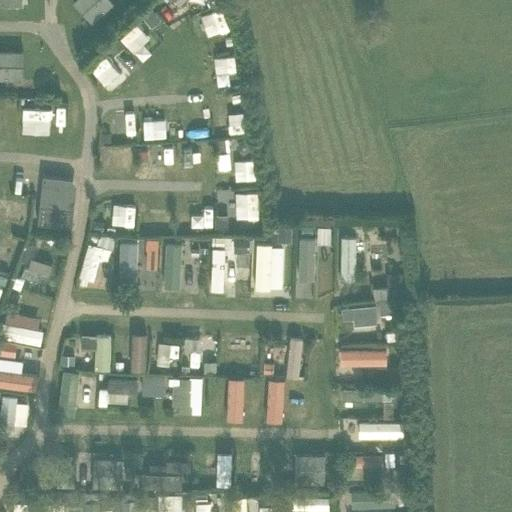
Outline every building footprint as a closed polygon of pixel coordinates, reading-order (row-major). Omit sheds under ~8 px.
[(110,0),(74,0),(73,1),(92,21),(112,2),(110,0)] [(162,0),(157,6),(168,17),(180,5),(175,0),(162,0)] [(191,17),(196,28),(208,23),(213,34),(231,26),(220,4),(191,17)] [(150,5),(141,14),(153,26),(162,18),(150,5)] [(133,21),(121,40),(139,51),(151,31),(133,21)] [(115,38),(106,46),(113,55),(123,47),(115,38)] [(0,48),(0,78),(24,79),(25,49),(0,48)] [(218,72),(219,82),(234,81),(233,53),(207,55),(208,72),(218,72)] [(92,68),(110,88),(121,78),(104,58),(92,68)] [(22,131),(51,132),(52,106),(23,105),(22,131)] [(241,138),(234,144),(242,153),(249,146),(241,138)] [(152,143),(152,176),(163,176),(164,166),(174,166),(175,143),(152,143)] [(147,149),(136,150),(137,159),(147,159),(147,149)] [(254,158),(235,158),(236,178),(254,177),(254,158)] [(42,175),(37,223),(66,226),(68,209),(71,178),(42,175)] [(248,189),(237,190),(238,198),(249,197),(248,189)] [(213,224),(214,206),(195,205),(194,223),(213,224)] [(252,215),(234,217),(235,228),(253,227),(252,215)] [(98,243),(114,245),(115,234),(100,232),(98,243)] [(340,234),(342,279),(357,279),(356,234),(340,234)] [(299,235),(297,275),(314,276),(316,236),(299,235)] [(157,262),(158,238),(147,237),(146,262),(157,262)] [(118,280),(137,280),(138,240),(119,239),(118,280)] [(98,277),(101,243),(85,241),(82,275),(98,277)] [(165,241),(164,282),(181,283),(182,242),(165,241)] [(211,290),(225,290),(226,245),(212,245),(211,290)] [(259,253),(258,289),(274,289),(275,253),(259,253)] [(25,271),(46,279),(52,263),(32,255),(25,271)] [(297,277),(298,295),(310,295),(310,277),(297,277)] [(343,303),(342,316),(355,316),(355,321),(376,321),(376,303),(343,303)] [(0,333),(37,341),(43,316),(5,308),(0,331),(0,333)] [(131,367),(145,367),(146,330),(132,330),(131,367)] [(110,367),(111,332),(82,331),(81,346),(96,347),(95,367),(110,367)] [(185,347),(207,348),(208,336),(185,335),(185,347)] [(299,375),(301,335),(289,335),(287,374),(299,375)] [(158,339),(157,362),(179,362),(180,340),(158,339)] [(340,362),(387,362),(387,345),(340,344),(340,362)] [(61,354),(61,364),(74,364),(74,355),(61,354)] [(0,361),(0,383),(26,388),(30,364),(0,359),(0,361)] [(265,362),(265,373),(273,373),(273,363),(265,362)] [(73,413),(79,370),(63,368),(58,411),(73,413)] [(385,368),(376,368),(376,380),(385,380),(385,368)] [(142,392),(164,393),(165,373),(142,372),(142,392)] [(173,410),(202,410),(202,375),(173,374),(173,410)] [(106,400),(128,400),(129,389),(136,389),(137,377),(106,376),(106,400)] [(231,413),(233,377),(219,377),(217,412),(231,413)] [(262,415),(262,378),(249,378),(249,415),(262,415)] [(293,410),(294,380),(282,380),(281,410),(293,410)] [(344,385),(343,397),(381,399),(382,386),(344,385)] [(0,423),(28,424),(29,400),(16,399),(16,393),(1,392),(0,423)] [(358,418),(358,433),(403,435),(403,420),(358,418)] [(275,478),(275,450),(253,450),(252,478),(275,478)] [(231,482),(233,451),(218,451),(217,482),(231,482)] [(325,480),(325,451),(295,451),(295,479),(325,480)] [(348,453),(347,476),(394,477),(394,454),(348,453)] [(123,479),(122,456),(92,458),(93,480),(123,479)] [(188,461),(152,460),(151,481),(187,482),(188,461)] [(352,504),(394,503),(393,488),(351,489),(352,504)] [(247,511),(247,493),(232,493),(232,511),(247,511)] [(326,494),(295,497),(296,507),(327,504),(326,494)] [(29,511),(29,499),(14,499),(13,511),(29,511)] [(85,499),(85,511),(112,511),(113,505),(97,506),(97,499),(85,499)] [(197,500),(196,511),(212,511),(213,500),(197,500)] [(65,511),(65,502),(49,503),(48,511),(65,511)]
